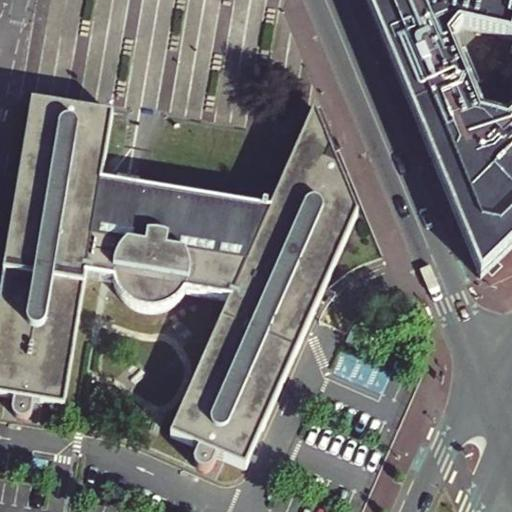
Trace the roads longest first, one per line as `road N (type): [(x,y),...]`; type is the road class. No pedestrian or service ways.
road 1 (unknown): [(129,0),(104,108),(284,134),(301,117),(310,81),(347,54)]
road 2 (tertiary): [(340,37),(487,396)]
road 3 (primary): [(487,396),(451,440),(416,511)]
